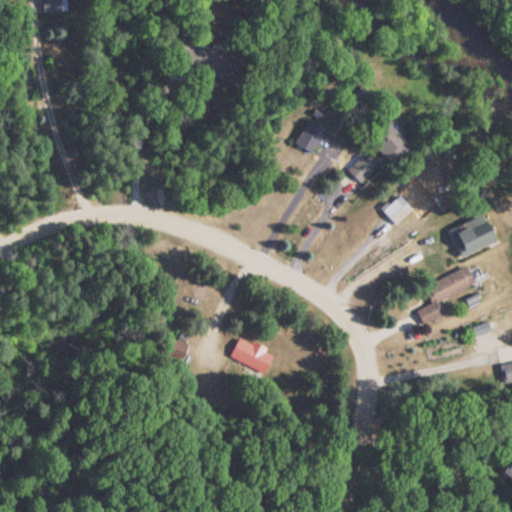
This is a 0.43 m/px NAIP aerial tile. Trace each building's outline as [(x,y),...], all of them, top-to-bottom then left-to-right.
[(397,136),(402,130),(387,120),(369,147),(392,163),(407,142),(397,136)] [(374,165),(361,152),(344,170),(357,183),(374,165)] [(418,177),(427,194),(446,185),(437,167),(418,177)] [(409,209),(396,195),(379,210),(392,224),(409,209)] [(492,242),(481,215),(446,229),(457,257),(492,242)] [(434,301),(471,284),(464,268),(421,288),(428,302),(413,309),(420,324),(440,315),(434,301)] [(259,376),(271,356),(238,336),(226,356),(259,376)] [(511,380),(511,362),(496,365),(499,382),(511,380)]
